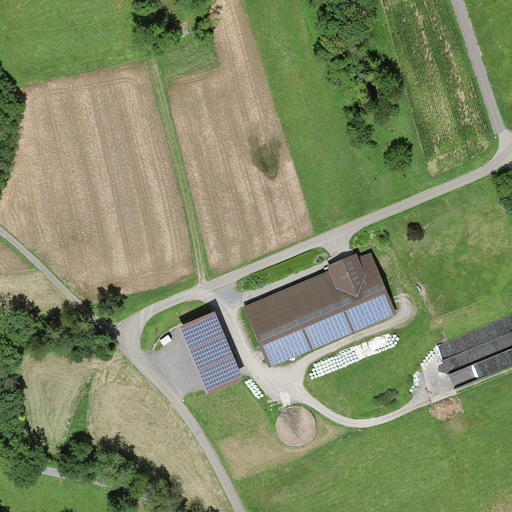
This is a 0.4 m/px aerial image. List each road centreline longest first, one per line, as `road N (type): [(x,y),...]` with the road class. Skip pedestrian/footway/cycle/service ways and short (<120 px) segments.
road 1 (unclassified): [(511,145),(486,172),(129,320),(122,341),(201,438),(237,511)]
road 2 (track): [(162,511),(105,484),(0,458)]
road 3 (track): [(456,0),(511,158)]
road 4 (track): [(122,341),(0,234)]
